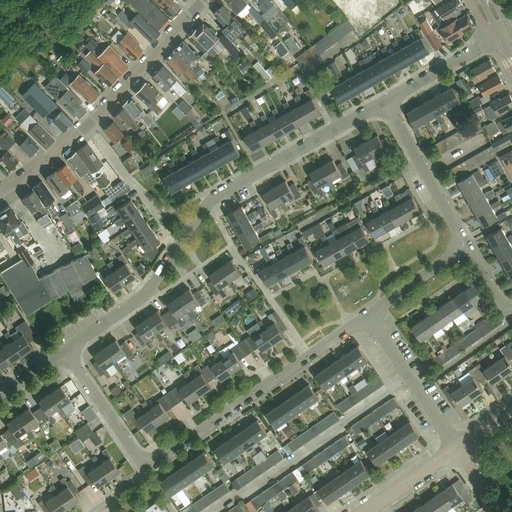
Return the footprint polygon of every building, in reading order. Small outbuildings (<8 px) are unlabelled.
[(103,0),(86,17),(90,21),(107,4),(103,0)] [(140,12),(158,30),(169,19),(149,0),(126,0),(139,12),(140,12)] [(173,19),(182,9),(174,1),(174,0),(155,0),(166,10),(164,11),(173,19)] [(236,15),(246,4),(242,0),(223,0),(232,8),(230,9),(236,15)] [(265,13),(267,10),(273,5),(268,0),(260,0),(258,2),(261,4),(258,6),(265,13)] [(282,0),(290,10),(297,4),(293,0),(282,0)] [(459,9),(463,7),(458,0),(449,0),(436,8),(443,20),(450,16),(450,15),(459,9)] [(225,27),(222,29),(224,32),(231,40),(243,29),(222,5),(214,13),(225,27)] [(260,24),(264,20),(251,6),(247,10),(260,24)] [(436,8),(431,11),(434,16),(439,25),(444,22),(443,20),(436,8)] [(450,16),(443,20),(444,22),(461,13),(459,9),(450,15),(450,16)] [(126,31),(130,27),(128,25),(115,12),(111,16),(126,31)] [(152,43),(161,33),(158,30),(140,12),(139,12),(130,21),(152,43)] [(446,42),(474,26),(467,13),(456,20),(456,19),(438,29),(446,42)] [(352,30),(346,21),(341,24),(348,33),(352,30)] [(190,34),(189,35),(206,52),(209,55),(212,58),(216,53),(210,47),(218,38),(219,37),(215,33),(216,31),(210,26),(208,27),(203,22),(197,29),(196,28),(195,30),(192,30),(189,32),(190,34)] [(348,33),(341,24),(337,27),(344,36),(348,33)] [(430,24),(422,28),(425,34),(432,30),(433,29),(430,24)] [(340,39),(344,36),(337,27),(333,30),(340,39)] [(418,39),(411,42),(410,43),(418,59),(429,52),(421,38),(423,37),(418,28),(414,30),(418,39)] [(340,39),(333,30),(329,33),(335,42),(340,39)] [(441,46),(432,30),(425,34),(424,34),(434,50),(441,46)] [(135,60),(143,51),(138,45),(140,43),(128,32),(117,44),(126,53),(127,51),(135,60)] [(237,60),(244,54),(231,40),(224,32),(219,37),(218,38),(237,60)] [(335,42),(329,33),(325,37),(331,45),(335,42)] [(248,34),(245,38),(251,45),(256,51),(260,48),(248,34)] [(407,45),(400,49),(398,50),(407,65),(418,59),(410,43),(411,42),(407,34),(403,37),(407,45)] [(291,36),(284,41),(294,53),(301,49),(291,36)] [(331,45),(325,37),(320,40),(327,49),(331,45)] [(92,39),(86,45),(92,51),(98,45),(92,39)] [(327,49),(320,40),(316,43),(323,52),(327,49)] [(389,55),(387,56),(395,71),(407,65),(398,50),(400,49),(396,40),(392,43),(396,51),(389,55)] [(183,41),(174,49),(190,66),(192,67),(193,66),(197,62),(195,61),(200,56),(194,50),(193,51),(183,41)] [(273,47),(281,57),(288,51),(281,41),(273,47)] [(323,52),(316,43),(312,46),(319,55),(323,52)] [(119,77),(129,67),(121,59),(122,58),(109,45),(98,57),(119,77)] [(319,55),(312,46),(308,49),(314,58),(319,55)] [(385,57),(378,61),(376,63),(384,78),(395,71),(387,56),(389,55),(384,47),(381,49),(385,57)] [(314,58),(308,49),(304,52),(310,61),(314,58)] [(110,86),(118,78),(90,51),(86,56),(99,68),(94,73),(99,78),(100,77),(110,86)] [(203,82),(202,81),(173,51),(165,59),(174,68),(172,69),(179,75),(181,72),(188,80),(192,76),(200,85),(203,82)] [(310,61),(304,52),(299,55),(306,64),(310,61)] [(366,68),(364,69),(373,84),(384,78),(376,63),(378,61),(373,53),(369,55),(374,64),(366,68)] [(306,64),(299,55),(295,59),(302,67),(306,64)] [(369,55),(362,59),(366,68),(374,64),(369,55)] [(92,67),(83,59),(77,65),(86,73),(92,67)] [(246,59),(237,66),(243,73),(251,67),(246,59)] [(356,74),(353,75),(361,90),(373,84),(364,69),(366,68),(362,59),(358,62),(362,70),(356,74)] [(485,74),(495,69),(490,60),(468,72),(474,83),(486,77),(485,74)] [(258,61),(253,65),(266,81),(279,71),(273,64),(266,70),(258,61)] [(334,62),(328,65),(334,76),(336,75),(340,83),(330,88),(339,103),(350,97),(342,82),(344,80),(339,72),(340,72),(334,62)] [(198,63),(192,69),(196,73),(199,76),(203,72),(205,71),(198,63)] [(180,96),(186,90),(163,66),(157,72),(156,71),(154,72),(152,74),(152,75),(153,75),(151,77),(164,90),(170,85),(180,96)] [(352,76),(344,80),(342,82),(350,97),(361,90),(353,75),(356,74),(351,66),(347,68),(352,76)] [(203,72),(199,76),(203,80),(207,76),(203,72)] [(92,103),(100,94),(90,85),(91,84),(87,80),(86,81),(79,75),(73,81),(66,74),(60,80),(68,87),(71,84),(92,103)] [(488,94),(503,85),(497,75),(478,86),(484,96),(488,94)] [(79,117),(86,110),(80,104),(82,102),(67,87),(56,77),(50,84),(51,85),(47,89),(75,117),(77,115),(79,117)] [(462,92),(468,89),(467,87),(472,84),(469,79),(464,82),(462,78),(456,81),(462,92)] [(158,114),(162,110),(154,102),(155,101),(152,98),(159,92),(152,86),(151,87),(146,82),(146,83),(143,83),(141,86),(142,87),(136,94),(158,114)] [(64,131),(74,122),(35,83),(22,96),(44,118),(53,110),(58,115),(53,119),(64,131)] [(1,87),(0,88),(0,98),(8,106),(14,100),(1,87)] [(452,87),(441,93),(449,108),(447,109),(452,118),(456,115),(451,107),(461,101),(452,87)] [(470,88),(463,92),(468,101),(476,97),(470,88)] [(300,105),(309,120),(320,114),(312,99),(314,98),(309,89),(298,95),(302,104),(300,105)] [(441,93),(430,99),(438,114),(436,115),(440,124),(445,121),(440,113),(447,109),(449,108),(441,93)] [(468,101),(472,108),(483,102),(483,103),(491,99),(488,94),(484,96),(480,98),(479,95),(476,97),(468,101)] [(505,109),(511,104),(511,101),(508,94),(499,99),(498,98),(490,102),(491,104),(484,108),(490,119),(506,111),(505,109)] [(300,105),(302,104),(298,95),(293,98),(298,106),(291,110),(289,111),(297,126),(309,120),(300,105)] [(147,124),(153,120),(147,112),(146,113),(131,96),(122,106),(131,118),(136,114),(139,118),(141,116),(147,124)] [(430,99),(419,105),(427,120),(425,122),(429,130),(434,128),(429,119),(436,115),(438,114),(430,99)] [(200,123),(190,110),(191,109),(183,100),(178,104),(187,113),(185,114),(196,127),(200,123)] [(289,111),(291,110),(287,102),(283,104),(287,112),(280,116),(278,117),(286,133),(297,126),(289,111)] [(419,105),(407,112),(416,127),(414,128),(418,136),(422,134),(418,126),(425,122),(427,120),(419,105)] [(483,111),(480,105),(474,108),(477,114),(483,111)] [(133,130),(137,126),(123,108),(113,115),(123,128),(128,124),(133,130)] [(278,117),(280,116),(275,108),(271,110),(276,118),(269,122),(266,124),(275,139),(286,133),(278,117)] [(7,114),(1,120),(7,126),(13,120),(7,114)] [(266,124),(269,122),(264,114),(260,117),(265,125),(258,129),(255,130),(264,145),(275,139),(266,124)] [(46,149),(55,140),(30,115),(21,124),(46,149)] [(503,134),(511,128),(511,115),(509,117),(508,116),(497,122),(503,134)] [(255,130),(258,129),(253,120),(249,123),(254,131),(244,136),(252,152),(264,145),(255,130)] [(477,120),(472,122),(478,132),(483,129),(477,120)] [(114,142),(123,134),(112,121),(102,128),(114,142)] [(484,126),(489,137),(499,131),(494,121),(484,126)] [(472,122),(468,125),(473,135),(478,132),(472,122)] [(468,125),(463,128),(468,138),(473,135),(468,125)] [(434,128),(429,130),(434,138),(438,136),(434,128)] [(463,128),(458,131),(464,140),(468,138),(463,128)] [(221,144),(219,145),(228,161),(239,154),(231,140),(233,139),(228,129),(224,132),(229,140),(221,144)] [(458,131),(454,133),(459,143),(464,140),(458,131)] [(454,133),(449,136),(454,146),(459,143),(454,133)] [(511,133),(509,135),(509,134),(494,142),(499,150),(506,146),(505,144),(511,140),(511,133)] [(0,160),(10,171),(19,161),(8,150),(12,147),(4,139),(0,134),(0,149),(4,154),(0,157),(0,160)] [(4,137),(12,145),(15,142),(8,134),(4,137)] [(39,148),(33,142),(28,136),(27,138),(22,134),(17,139),(21,143),(19,145),(30,157),(39,148)] [(387,137),(383,139),(381,140),(378,134),(366,141),(375,155),(372,157),(377,165),(381,163),(377,154),(386,149),(388,152),(394,149),(387,137)] [(219,145),(221,144),(217,136),(205,142),(210,150),(208,151),(217,167),(228,161),(219,145)] [(449,136),(444,139),(450,148),(454,146),(449,136)] [(128,139),(122,143),(128,151),(133,147),(128,139)] [(444,139),(439,141),(445,151),(450,148),(444,139)] [(366,161),(372,157),(375,155),(366,141),(355,147),(358,153),(353,156),(360,168),(363,166),(366,171),(370,169),(366,161)] [(435,144),(440,154),(445,151),(439,141),(435,144)] [(199,156),(197,157),(205,173),(217,167),(208,151),(210,150),(205,142),(201,144),(206,153),(199,156)] [(92,173),(103,165),(88,144),(77,152),(92,173)] [(511,146),(511,144),(496,152),(501,160),(511,153),(511,146)] [(497,155),(492,145),(487,147),(492,157),(497,155)] [(492,157),(487,147),(482,150),(488,160),(492,157)] [(188,163),(186,164),(194,179),(205,173),(197,157),(199,156),(194,148),(190,150),(195,159),(188,163)] [(488,160),(482,150),(477,153),(483,163),(488,160)] [(91,186),(96,182),(76,153),(67,159),(79,175),(82,173),(91,186)] [(483,163),(477,153),(473,156),(478,166),(483,163)] [(129,172),(138,166),(131,154),(125,158),(121,161),(129,172)] [(177,169),(175,170),(183,185),(194,179),(186,164),(188,163),(183,154),(179,156),(184,165),(177,169)] [(478,166),(473,156),(468,158),(473,168),(478,166)] [(473,168),(468,158),(463,161),(469,171),(473,168)] [(328,182),(332,190),(336,187),(332,179),(341,174),(343,178),(349,174),(342,162),(337,165),(334,159),(321,166),(330,180),(328,182)] [(498,159),(490,163),(498,176),(505,172),(498,159)] [(172,171),(163,176),(171,192),(183,185),(175,170),(177,169),(172,160),(168,162),(172,171)] [(469,171),(463,161),(458,164),(464,174),(469,171)] [(144,176),(154,170),(150,163),(140,169),(144,176)] [(78,191),(84,186),(77,176),(75,178),(65,164),(56,170),(65,184),(70,180),(78,191)] [(464,174),(458,164),(453,166),(459,177),(464,174)] [(321,186),(328,182),(330,180),(321,166),(310,172),(313,177),(308,180),(315,193),(318,191),(321,196),(325,194),(321,186)] [(459,177),(453,166),(449,169),(454,179),(459,177)] [(478,169),(472,173),(477,183),(484,179),(478,169)] [(67,188),(55,171),(45,178),(58,195),(67,188)] [(107,183),(99,173),(94,176),(106,192),(113,187),(109,182),(107,183)] [(478,184),(480,187),(488,182),(486,178),(484,179),(477,183),(472,173),(457,182),(464,193),(478,184)] [(280,202),(285,211),(289,208),(284,200),(293,195),(295,199),(301,195),(294,182),(289,185),(286,180),(274,186),(282,201),(280,202)] [(53,217),(59,212),(51,201),(54,199),(41,181),(32,188),(53,217)] [(392,183),(385,187),(390,196),(397,192),(392,183)] [(484,194),(480,187),(478,184),(464,193),(470,204),(485,195),(486,198),(494,193),(492,189),(484,194)] [(273,206),(280,202),(282,201),(274,186),(262,193),(271,207),(269,208),(274,217),(278,215),(273,206)] [(413,197),(415,196),(410,187),(406,189),(411,198),(403,202),(401,203),(409,218),(421,212),(413,197)] [(37,207),(41,204),(32,191),(22,197),(30,211),(37,207)] [(101,198),(98,193),(90,197),(96,208),(108,202),(105,196),(101,198)] [(401,203),(403,202),(399,193),(395,196),(396,198),(389,202),(392,208),(390,209),(398,224),(409,218),(401,203)] [(490,205),(486,198),(485,195),(470,204),(477,215),(491,206),(493,209),(501,204),(499,200),(490,205)] [(90,197),(80,203),(86,214),(96,208),(90,197)] [(122,218),(136,208),(129,198),(115,207),(114,205),(106,211),(108,215),(116,210),(120,216),(122,218)] [(392,208),(389,202),(388,200),(384,202),(388,210),(381,214),(379,215),(387,230),(398,224),(390,209),(392,208)] [(75,201),(66,207),(77,223),(86,217),(75,201)] [(41,204),(37,207),(42,215),(46,213),(41,204)] [(491,206),(477,215),(483,227),(498,218),(499,220),(510,213),(508,209),(505,211),(501,204),(493,209),(491,206)] [(8,206),(0,211),(0,228),(4,234),(12,229),(18,238),(29,231),(28,231),(22,221),(20,222),(16,215),(10,205),(8,206)] [(241,205),(226,213),(233,225),(248,217),(249,219),(257,214),(255,210),(247,215),(241,205)] [(379,215),(381,214),(376,206),(372,208),(377,216),(367,222),(376,237),(387,230),(379,215)] [(129,229),(144,219),(136,208),(122,218),(120,216),(113,222),(116,225),(123,220),(128,227),(129,229)] [(66,212),(59,216),(68,232),(75,228),(66,212)] [(42,215),(37,219),(41,225),(42,225),(43,228),(52,222),(50,219),(46,213),(42,215)] [(95,231),(105,225),(97,213),(88,219),(95,231)] [(358,246),(369,240),(362,226),(364,225),(359,215),(347,222),(352,230),(350,231),(358,246)] [(248,217),(233,225),(239,236),(254,228),(255,230),(264,225),(261,221),(253,226),(249,219),(248,217)] [(137,240),(151,230),(144,219),(129,229),(128,227),(120,232),(123,236),(130,231),(135,237),(137,240)] [(350,231),(352,230),(347,222),(336,228),(341,236),(338,237),(347,253),(358,246),(350,231)] [(327,243),(329,242),(320,225),(314,229),(319,238),(321,236),(325,244),(316,250),(324,265),(335,259),(327,243)] [(254,228),(239,236),(245,247),(260,239),(261,241),(270,236),(268,232),(259,237),(255,230),(254,228)] [(338,237),(341,236),(336,228),(332,230),(337,238),(329,242),(327,243),(335,259),(347,253),(338,237)] [(507,239),(509,241),(511,239),(511,234),(506,238),(501,228),(486,236),(493,248),(507,239)] [(12,229),(4,234),(6,238),(10,235),(17,247),(22,244),(18,238),(12,229)] [(144,250),(158,240),(151,230),(137,240),(135,237),(120,248),(123,251),(138,241),(144,250)] [(295,250),(293,251),(302,266),(313,260),(305,245),(307,244),(302,235),(298,238),(303,246),(295,250)] [(511,247),(509,241),(507,239),(493,248),(499,259),(511,251),(511,247)] [(70,247),(74,254),(82,249),(79,242),(70,247)] [(284,256),(282,257),(291,272),(302,266),(293,251),(295,250),(291,242),(287,244),(291,252),(284,256)] [(24,248),(18,252),(22,258),(27,267),(31,264),(33,263),(24,248)] [(273,262),(271,263),(279,278),(291,272),(282,257),(284,256),(280,248),(275,250),(280,258),(273,262)] [(511,251),(499,259),(505,270),(511,266),(511,251)] [(124,263),(126,262),(120,253),(116,256),(121,263),(115,268),(113,270),(123,284),(134,277),(124,263)] [(57,268),(39,278),(50,299),(68,290),(73,299),(91,290),(86,281),(96,276),(85,254),(57,268)] [(269,264),(259,270),(268,285),(279,278),(271,263),(273,262),(269,254),(264,256),(269,264)] [(22,258),(0,271),(0,273),(24,314),(41,303),(50,299),(39,278),(31,264),(27,267),(22,258)] [(228,282),(233,289),(237,287),(232,279),(241,273),(231,259),(220,266),(230,280),(228,282)] [(113,270),(115,268),(110,261),(106,263),(111,271),(102,277),(105,282),(112,291),(123,284),(113,270)] [(136,269),(139,274),(144,271),(141,266),(136,269)] [(221,286),(228,282),(230,280),(220,266),(209,274),(213,279),(208,283),(216,294),(220,292),(223,297),(226,294),(221,286)] [(99,273),(96,276),(102,284),(105,282),(102,277),(99,273)] [(246,276),(243,278),(247,284),(249,282),(251,281),(247,275),(246,276)] [(464,290),(474,304),(485,297),(475,282),(464,290)] [(3,286),(0,287),(0,295),(2,298),(9,294),(3,286)] [(191,319),(193,317),(195,316),(190,308),(199,302),(201,305),(206,301),(198,289),(193,293),(190,287),(178,295),(188,310),(186,311),(191,319)] [(466,309),(474,304),(464,290),(453,297),(463,311),(466,309)] [(179,315),(186,311),(188,310),(178,295),(168,303),(172,308),(166,312),(174,323),(177,321),(181,326),(185,323),(179,315)] [(453,319),(463,311),(453,297),(443,304),(453,319)] [(242,298),(227,309),(231,315),(246,304),(242,298)] [(442,326),(453,319),(443,304),(432,312),(442,326)] [(174,323),(166,312),(161,315),(157,310),(146,317),(154,328),(156,332),(154,333),(160,341),(163,338),(158,330),(167,324),(169,327),(174,323)] [(224,312),(215,319),(219,325),(229,318),(224,312)] [(432,333),(442,326),(432,312),(422,319),(432,333)] [(264,329),(274,343),(284,336),(275,322),(277,321),(271,313),(268,315),(273,322),(266,327),(264,329)] [(484,319),(492,331),(503,323),(498,315),(490,320),(487,317),(484,319)] [(156,332),(154,328),(146,317),(135,325),(139,330),(134,334),(142,346),(146,343),(149,348),(153,345),(148,338),(154,333),(156,332)] [(421,341),(432,333),(422,319),(411,326),(421,341)] [(482,338),(492,331),(484,319),(474,327),(476,330),(482,338)] [(21,355),(31,348),(32,348),(28,342),(36,337),(25,320),(14,327),(20,335),(13,339),(11,341),(21,355)] [(264,329),(266,327),(261,320),(257,323),(262,330),(255,335),(253,331),(240,340),(249,352),(259,345),(263,351),(274,343),(264,329)] [(202,337),(196,328),(187,334),(193,343),(202,337)] [(249,352),(240,340),(232,329),(227,333),(233,341),(219,351),(223,357),(222,358),(231,372),(243,365),(239,359),(249,352)] [(11,341),(13,339),(8,332),(4,334),(9,342),(2,346),(0,348),(10,362),(21,355),(11,341)] [(469,335),(465,337),(471,345),(474,343),(469,335)] [(112,362),(118,370),(121,368),(116,360),(125,354),(127,357),(133,353),(125,341),(120,344),(116,339),(104,347),(114,361),(112,362)] [(0,348),(2,346),(0,342),(0,369),(10,362),(0,348)] [(458,342),(455,344),(461,353),(464,350),(458,342)] [(455,344),(444,352),(450,360),(461,353),(455,344)] [(358,345),(347,352),(357,367),(368,360),(358,345)] [(511,365),(509,361),(511,358),(511,354),(506,346),(500,349),(504,356),(494,363),(503,377),(511,370),(511,365)] [(105,367),(112,362),(114,361),(104,347),(94,354),(98,359),(92,363),(100,375),(104,373),(107,378),(111,375),(105,367)] [(218,361),(211,366),(209,363),(204,366),(212,378),(217,375),(220,380),(231,372),(222,358),(223,357),(219,351),(218,349),(212,353),(218,361)] [(161,358),(164,362),(172,356),(170,352),(161,358)] [(347,352),(336,359),(346,374),(357,367),(347,352)] [(437,357),(434,360),(439,368),(443,365),(437,357)] [(336,359),(326,367),(336,381),(346,374),(336,359)] [(493,384),(503,377),(494,363),(484,370),(479,364),(474,367),(482,379),(487,376),(493,384)] [(212,378),(204,366),(201,368),(197,364),(193,367),(199,375),(193,379),(190,380),(200,394),(211,387),(207,382),(212,378)] [(326,367),(315,374),(325,389),(336,381),(326,367)] [(477,383),(482,379),(474,367),(468,371),(472,378),(462,385),(471,399),(483,391),(477,383)] [(458,368),(453,371),(458,377),(462,374),(458,368)] [(190,380),(193,379),(187,371),(183,374),(189,382),(180,388),(178,385),(167,392),(175,404),(185,397),(189,402),(200,394),(190,380)] [(370,381),(367,383),(372,392),(376,390),(370,381)] [(362,399),(372,392),(367,383),(356,390),(362,399)] [(459,383),(450,389),(448,386),(442,390),(450,402),(455,398),(461,406),(471,399),(462,385),(461,386),(459,383)] [(308,384),(297,391),(307,405),(318,398),(308,384)] [(352,394),(346,398),(351,406),(362,399),(356,390),(352,384),(347,387),(352,394)] [(56,409),(62,417),(66,414),(64,411),(60,406),(69,400),(59,385),(48,393),(58,407),(56,409)] [(121,391),(117,385),(110,390),(115,396),(121,391)] [(297,391),(287,398),(297,413),(307,405),(297,391)] [(165,410),(175,404),(167,392),(157,399),(159,402),(150,408),(148,410),(158,424),(169,416),(165,410)] [(50,413),(56,409),(58,407),(48,393),(38,400),(41,405),(36,409),(45,421),(48,419),(51,424),(55,421),(50,413)] [(392,396),(389,398),(395,407),(398,405),(392,396)] [(287,398),(276,406),(286,420),(297,413),(287,398)] [(69,400),(60,406),(64,411),(73,405),(69,400)] [(148,410),(150,408),(145,401),(141,403),(147,411),(138,417),(131,407),(123,413),(127,419),(130,417),(138,429),(143,426),(147,431),(158,424),(148,410)] [(338,403),(335,406),(340,413),(344,411),(338,403)] [(381,404),(378,406),(384,415),(387,412),(381,404)] [(276,406),(266,413),(275,427),(286,420),(276,406)] [(45,421),(36,409),(32,412),(28,407),(17,414),(27,429),(25,430),(30,438),(34,436),(29,428),(37,422),(39,425),(45,421)] [(333,411),(324,417),(329,425),(338,419),(333,411)] [(371,411),(368,413),(374,422),(377,420),(371,411)] [(18,435),(25,430),(27,429),(17,414),(6,422),(9,427),(5,431),(13,443),(17,448),(23,443),(18,435)] [(361,418),(357,421),(363,429),(367,427),(361,418)] [(257,419),(246,427),(256,441),(266,434),(257,419)] [(410,420),(399,428),(409,442),(420,435),(410,420)] [(87,422),(74,431),(82,441),(94,433),(87,422)] [(289,425),(283,430),(288,437),(294,432),(289,425)] [(311,426),(308,428),(313,436),(316,434),(311,426)] [(246,427),(235,434),(245,448),(256,441),(246,427)] [(399,428),(388,435),(398,450),(409,442),(399,428)] [(13,443),(5,431),(0,434),(0,433),(0,458),(2,457),(0,453),(0,447),(6,443),(8,446),(13,443)] [(101,442),(95,434),(89,438),(95,447),(101,442)] [(235,434),(225,441),(235,455),(245,448),(235,434)] [(300,434),(296,436),(302,444),(305,441),(300,434)] [(343,435),(340,437),(346,446),(349,443),(343,435)] [(388,435),(377,442),(387,457),(398,450),(388,435)] [(296,436),(281,446),(287,454),(302,444),(296,436)] [(77,438),(68,444),(73,451),(82,445),(77,438)] [(362,439),(357,442),(361,449),(366,446),(362,439)] [(225,441),(214,448),(224,463),(235,455),(225,441)] [(333,442),(322,450),(328,458),(338,451),(333,442)] [(377,442),(367,450),(377,464),(387,457),(377,442)] [(111,456),(105,448),(102,451),(107,458),(100,463),(98,465),(108,479),(119,471),(109,458),(111,456)] [(266,456),(272,465),(282,457),(277,449),(266,456)] [(262,450),(252,457),(257,463),(266,456),(262,450)] [(322,450),(319,452),(325,460),(328,458),(322,450)] [(203,451),(193,458),(202,473),(213,465),(203,451)] [(338,451),(328,458),(330,461),(341,454),(338,451)] [(40,452),(35,455),(39,461),(44,458),(40,452)] [(97,486),(108,479),(98,465),(100,463),(95,455),(91,458),(96,466),(88,472),(86,469),(80,473),(88,485),(93,481),(97,486)] [(256,464),(262,472),(272,465),(266,456),(257,463),(256,464)] [(193,458),(182,466),(192,480),(202,473),(193,458)] [(311,458),(297,467),(303,475),(316,466),(311,458)] [(360,459),(350,467),(359,481),(370,474),(360,459)] [(245,471),(251,479),(262,472),(256,464),(245,471)] [(182,466),(172,473),(181,487),(192,480),(182,466)] [(297,467),(292,471),(297,478),(299,481),(304,478),(303,475),(297,467)] [(350,467),(339,474),(348,488),(359,481),(350,467)] [(234,479),(240,487),(251,479),(245,471),(234,479)] [(225,472),(220,476),(224,482),(225,481),(225,482),(229,479),(225,473),(225,472)] [(172,473),(161,480),(171,494),(175,491),(181,487),(172,473)] [(287,473),(282,477),(287,485),(293,481),(287,473)] [(339,474),(328,482),(338,496),(348,488),(339,474)] [(66,508),(77,500),(73,495),(79,491),(70,479),(67,482),(63,477),(60,480),(65,487),(58,492),(56,494),(66,508)] [(282,477),(270,486),(276,494),(287,485),(282,477)] [(234,479),(231,481),(237,489),(240,487),(234,479)] [(317,489),(313,492),(319,500),(323,497),(327,503),(338,496),(328,482),(317,489)] [(457,488),(453,483),(443,490),(453,505),(463,498),(467,503),(473,499),(463,484),(457,488)] [(56,494),(58,492),(53,485),(49,487),(54,495),(46,501),(44,498),(38,502),(45,511),(48,511),(51,510),(52,511),(59,511),(66,508),(56,494)] [(270,486),(267,488),(273,496),(276,494),(270,486)] [(217,487),(214,489),(219,497),(222,494),(217,487)] [(441,511),(443,511),(453,505),(443,490),(432,498),(441,511)] [(260,493),(250,501),(255,509),(262,504),(266,501),(260,493)] [(206,494),(203,496),(209,504),(212,502),(206,494)] [(308,495),(298,502),(304,511),(313,511),(318,509),(308,495)] [(426,511),(441,511),(432,498),(422,505),(426,511)] [(168,511),(160,500),(150,507),(147,503),(134,511),(168,511)] [(196,501),(193,503),(198,511),(201,509),(196,501)] [(185,506),(181,509),(182,511),(196,511),(198,511),(193,503),(192,502),(191,502),(185,506)] [(304,511),(298,502),(287,509),(289,511),(304,511)] [(228,510),(228,511),(250,511),(244,503),(240,506),(238,503),(228,510)]
